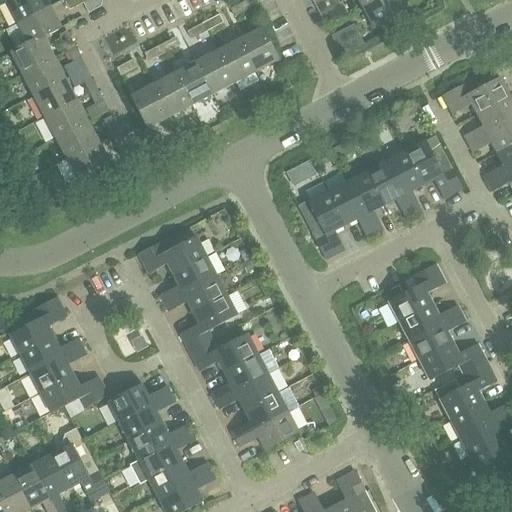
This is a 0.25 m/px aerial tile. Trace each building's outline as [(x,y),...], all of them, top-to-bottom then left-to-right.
[(9,0),(6,2),(18,24),(51,7),(47,0),(9,0)] [(64,0),(70,12),(91,1),(89,0),(64,0)] [(400,0),(376,0),(363,7),(374,29),(407,12),(400,0)] [(235,18),(251,10),(247,2),(231,10),(235,18)] [(342,3),(320,15),(326,26),(348,14),(342,3)] [(18,24),(28,44),(29,46),(44,38),(45,39),(63,30),(51,7),(18,24)] [(224,24),(220,16),(204,25),(208,33),(224,24)] [(193,41),(208,33),(204,25),(189,33),(193,41)] [(354,25),(332,37),(338,48),(360,36),(354,25)] [(239,41),(256,74),(279,62),(261,29),(239,41)] [(59,35),(68,52),(75,48),(66,31),(59,35)] [(29,46),(28,44),(10,54),(22,76),(55,59),(45,39),(44,38),(29,46)] [(160,48),(165,55),(182,46),(178,39),(160,48)] [(235,85),(256,74),(239,41),(218,52),(235,85)] [(75,48),(68,52),(73,62),(80,57),(75,48)] [(150,63),(165,55),(160,48),(146,55),(150,63)] [(218,52),(196,63),(214,96),(235,85),(218,52)] [(22,76),(33,97),(66,80),(55,59),(22,76)] [(138,69),(134,61),(118,70),(122,77),(138,69)] [(192,107),(214,96),(196,63),(175,74),(192,107)] [(192,107),(175,74),(154,85),(171,118),(192,107)] [(83,82),(90,94),(98,90),(91,78),(83,82)] [(472,104),(478,116),(511,99),(500,78),(472,92),(468,84),(443,97),(452,114),(472,104)] [(77,101),(66,80),(33,97),(45,119),(77,101)] [(149,130),(171,118),(154,85),(132,97),(149,130)] [(96,105),(103,101),(98,90),(90,94),(96,105)] [(511,122),(511,101),(511,99),(478,116),(484,128),(465,138),(469,146),(511,122)] [(45,119),(56,140),(89,122),(77,101),(45,119)] [(104,121),(112,137),(120,133),(112,117),(104,121)] [(56,140),(67,161),(100,143),(89,122),(56,140)] [(511,146),(511,122),(469,146),(473,153),(491,143),(498,155),(511,146)] [(128,149),(120,133),(112,137),(120,153),(128,149)] [(435,137),(405,152),(423,186),(433,181),(443,200),(462,190),(435,137)] [(68,189),(111,166),(100,143),(67,161),(56,166),(68,189)] [(511,171),(511,146),(498,155),(504,166),(485,176),(489,184),(511,171)] [(405,152),(386,162),(414,215),(421,211),(412,192),(423,186),(405,152)] [(386,162),(367,172),(384,206),(396,200),(406,219),(414,215),(386,162)] [(511,171),(489,184),(493,191),(511,182),(511,181),(511,171)] [(384,206),(367,172),(348,182),(375,235),(382,231),(373,212),(384,206)] [(348,182),(328,192),(346,226),(357,220),(367,239),(375,235),(348,182)] [(346,226),(328,192),(299,208),(326,260),(344,251),(334,232),(346,226)] [(167,253),(162,244),(138,256),(148,275),(167,265),(173,276),(207,259),(196,238),(167,253)] [(246,249),(240,252),(245,262),(251,258),(246,249)] [(179,287),(161,297),(164,304),(216,277),(207,259),(173,276),(179,287)] [(251,260),(242,265),(247,274),(255,269),(251,260)] [(446,283),(436,265),(412,277),(417,287),(388,302),(399,323),(433,305),(427,293),(446,283)] [(187,303),(193,314),(226,296),(216,277),(164,304),(168,312),(187,303)] [(181,335),(190,353),(213,341),(208,331),(237,316),(226,296),(193,314),(199,326),(181,335)] [(10,335),(21,356),(54,338),(48,327),(67,317),(57,298),(33,310),(39,320),(10,335)] [(439,316),(433,305),(399,323),(409,342),(462,314),(458,306),(439,316)] [(466,322),(462,314),(409,342),(419,361),(454,343),(448,331),(466,322)] [(213,341),(190,353),(200,372),(219,362),(225,374),(258,356),(248,336),(219,351),(213,341)] [(60,350),(54,338),(21,356),(31,374),(83,347),(78,340),(60,350)] [(464,376),(488,364),(478,344),(460,354),(454,343),(419,361),(430,380),(459,365),(464,376)] [(41,394),(74,376),(68,365),(87,355),(83,347),(31,374),(41,394)] [(212,394),(216,402),(268,375),(258,356),(225,374),(230,385),(212,394)] [(497,381),(488,364),(464,376),(469,384),(440,400),(450,420),(484,402),(478,390),(497,381)] [(239,400),(245,411),(278,394),(268,375),(216,402),(220,410),(239,400)] [(81,389),(74,376),(41,394),(51,413),(80,398),(85,408),(109,396),(100,378),(81,389)] [(122,396),(108,403),(119,423),(171,395),(167,387),(148,397),(139,381),(120,391),(122,396)] [(319,388),(312,391),(316,398),(322,395),(319,388)] [(232,433),(236,441),(288,413),(278,394),(245,411),(251,423),(232,433)] [(175,403),(171,395),(119,423),(129,442),(162,424),(156,413),(175,403)] [(323,395),(314,400),(319,409),(328,404),(323,395)] [(10,398),(0,403),(0,404),(4,413),(15,408),(10,398)] [(490,413),(484,402),(450,420),(460,439),(511,412),(511,410),(508,403),(490,413)] [(411,403),(399,409),(405,421),(413,416),(415,410),(411,403)] [(511,412),(460,439),(470,458),(504,440),(499,429),(511,421),(511,412)] [(288,413),(236,441),(240,448),(259,438),(265,450),(298,433),(288,413)] [(23,424),(16,427),(18,432),(25,428),(23,424)] [(168,436),(162,424),(129,442),(139,461),(191,434),(187,426),(168,436)] [(13,429),(0,435),(5,445),(17,439),(13,429)] [(52,455),(70,490),(81,484),(91,502),(109,492),(76,429),(65,435),(61,441),(65,449),(52,455)] [(176,451),(195,441),(191,434),(139,461),(130,466),(140,485),(149,480),(182,463),(176,451)] [(511,450),(510,451),(504,440),(470,458),(481,478),(510,463),(511,467),(511,450)] [(66,511),(58,496),(70,490),(52,455),(33,465),(57,511),(66,511)] [(188,474),(182,463),(149,480),(159,499),(212,471),(208,463),(188,474)] [(47,511),(57,511),(33,465),(14,476),(31,509),(43,503),(47,511)] [(216,479),(212,471),(159,499),(166,511),(181,511),(203,501),(197,490),(216,479)] [(368,495),(355,472),(337,481),(346,500),(335,506),(338,511),(363,511),(357,501),(368,495)] [(26,511),(31,509),(14,476),(0,482),(0,495),(8,511),(26,511)] [(313,511),(338,511),(335,506),(324,511),(314,493),(306,497),(313,511)] [(8,511),(0,495),(0,511),(8,511)] [(313,511),(306,497),(299,501),(304,511),(313,511)]
